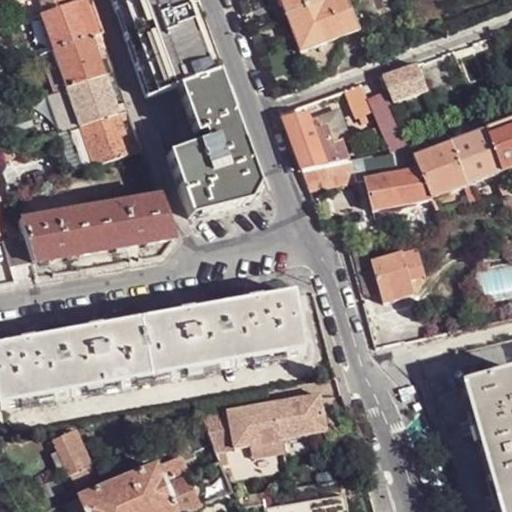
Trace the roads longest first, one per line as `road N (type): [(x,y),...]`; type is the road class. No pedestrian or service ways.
road 1 (residential): [(301,244),(0,304)]
road 2 (residential): [(301,244),(329,283),(394,436),(416,511)]
road 3 (residential): [(511,21),(258,113)]
road 4 (residential): [(258,113),(301,244)]
road 5 (residential): [(217,0),(258,113)]
